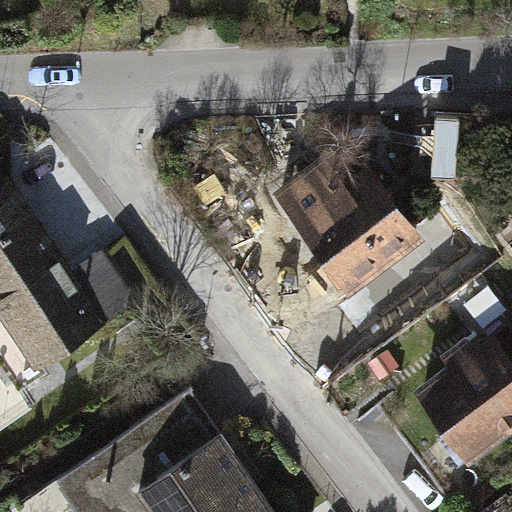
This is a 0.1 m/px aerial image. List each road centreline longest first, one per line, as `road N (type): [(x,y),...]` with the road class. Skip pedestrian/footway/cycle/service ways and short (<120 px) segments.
road 1 (residential): [(56,83),(388,511)]
road 2 (residential): [(56,83),(511,72)]
